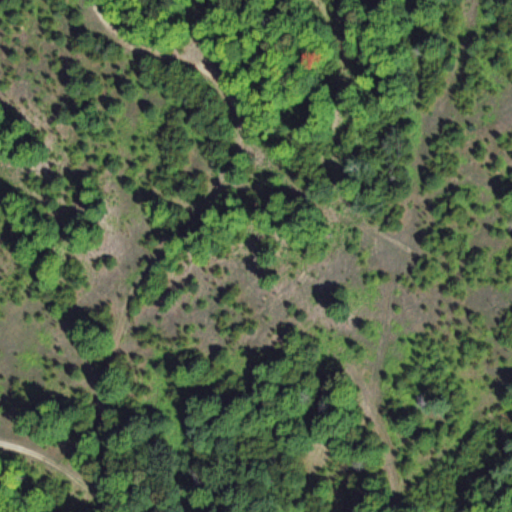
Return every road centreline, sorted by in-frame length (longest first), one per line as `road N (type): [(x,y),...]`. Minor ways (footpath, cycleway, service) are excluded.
road 1 (track): [(120,511),(104,389),(137,277),(220,185),(244,128),(209,72),(103,24),(94,0)]
road 2 (track): [(0,440),(65,464),(120,511)]
